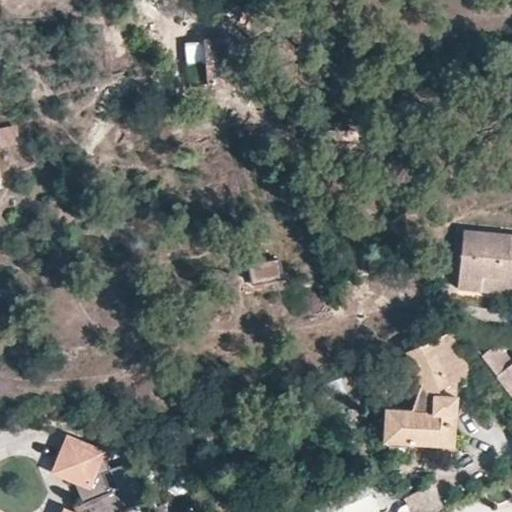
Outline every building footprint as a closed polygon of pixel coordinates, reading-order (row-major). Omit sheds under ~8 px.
[(185,43),(186,65),(206,64),(208,86),(241,84),(238,39),(185,43)] [(17,126),(0,129),(0,151),(21,147),(17,126)] [(458,289),(511,292),(511,233),(461,230),(458,289)] [(255,269),(257,286),(283,282),(281,265),(255,269)] [(396,269),(356,282),(364,306),(349,311),(358,338),(413,320),(396,269)] [(474,381),(444,334),(405,350),(405,351),(431,410),(431,420),(385,419),(384,456),(456,456),(459,391),(474,381)] [(117,511),(125,509),(116,489),(109,492),(101,474),(109,471),(100,451),(71,441),(58,473),(68,478),(80,506),(70,511),(117,511)] [(430,511),(442,506),(431,485),(403,500),(409,511),(430,511)]
